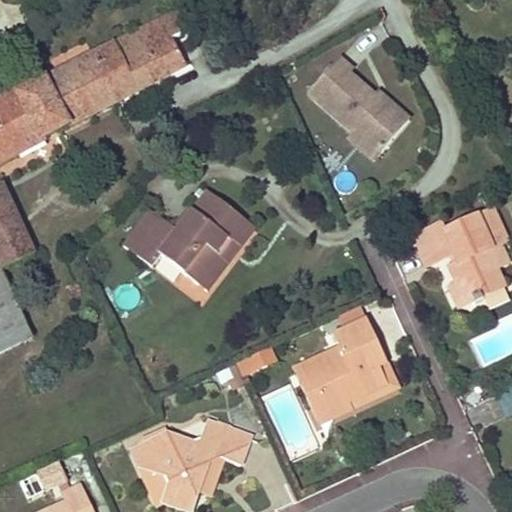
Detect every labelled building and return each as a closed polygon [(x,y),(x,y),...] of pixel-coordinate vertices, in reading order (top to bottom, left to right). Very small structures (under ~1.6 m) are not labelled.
[(200,3),(205,11),(209,20),(246,1),(245,0),(191,0),(194,5),(200,3)] [(185,68),(178,54),(170,41),(187,32),(177,13),(71,69),(70,67),(41,82),(41,84),(18,96),(17,94),(0,102),(0,164),(30,149),(36,160),(51,153),(45,141),(116,104),(123,117),(146,105),(139,92),(185,68)] [(356,64),(341,52),(311,88),(357,127),(361,123),(386,145),(413,114),(385,90),(382,94),(352,68),(356,64)] [(386,145),(361,123),(357,127),(353,133),(378,154),(386,145)] [(0,311),(15,304),(1,273),(0,271),(0,245),(22,235),(0,187),(0,311)] [(236,246),(244,236),(252,225),(207,191),(177,230),(150,210),(123,246),(150,267),(160,254),(197,283),(229,241),(236,246)] [(480,295),(490,291),(500,287),(493,269),(498,267),(490,248),(498,245),(504,242),(490,210),(444,230),(440,222),(412,234),(425,265),(453,252),(457,262),(449,266),(456,283),(465,303),(471,300),(472,303),(482,299),(480,295)] [(0,271),(1,273),(33,257),(22,235),(0,245),(0,271)] [(197,283),(204,288),(236,246),(229,241),(197,283)] [(490,248),(498,267),(506,263),(498,245),(490,248)] [(448,287),(456,306),(465,303),(456,283),(448,287)] [(0,355),(32,340),(15,304),(0,311),(0,355)] [(373,363),(366,366),(358,349),(373,342),(362,319),(330,334),(336,346),(289,368),(306,403),(314,398),(325,420),(348,409),(344,401),(382,382),(373,363)] [(348,409),(394,386),(373,342),(358,349),(366,366),(373,363),(382,382),(344,401),(348,409)] [(274,362),(266,347),(244,358),(251,373),(274,362)] [(511,383),(494,393),(504,416),(511,412),(511,383)] [(306,403),(316,424),(325,420),(314,398),(306,403)] [(164,435),(130,452),(152,500),(183,511),(188,511),(196,492),(209,457),(219,461),(237,467),(249,438),(206,424),(198,442),(193,444),(174,454),(164,435)] [(174,454),(193,444),(164,435),(174,454)] [(209,457),(196,492),(205,496),(219,461),(209,457)] [(63,479),(56,462),(34,470),(41,488),(63,479)] [(94,511),(82,485),(62,495),(66,503),(47,511),(94,511)]
